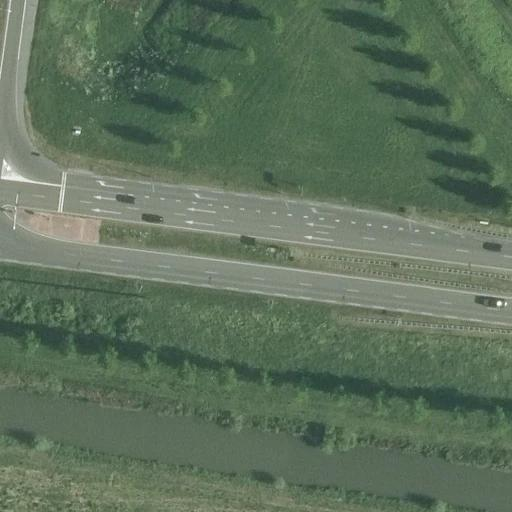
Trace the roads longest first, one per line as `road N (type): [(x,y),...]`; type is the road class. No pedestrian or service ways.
road 1 (primary): [(511,257),(0,192)]
road 2 (primary): [(0,247),(511,310)]
road 3 (motorway): [(0,126),(17,0)]
